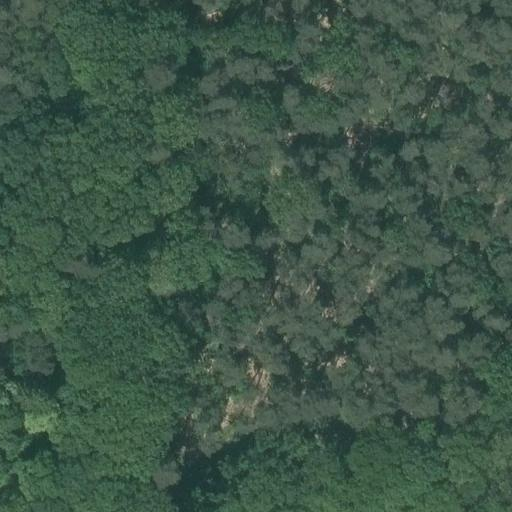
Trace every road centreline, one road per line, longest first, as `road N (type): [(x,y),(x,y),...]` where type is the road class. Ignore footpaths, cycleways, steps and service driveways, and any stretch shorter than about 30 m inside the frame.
road 1 (track): [(145,498),(417,451),(483,511)]
road 2 (track): [(218,254),(511,206)]
